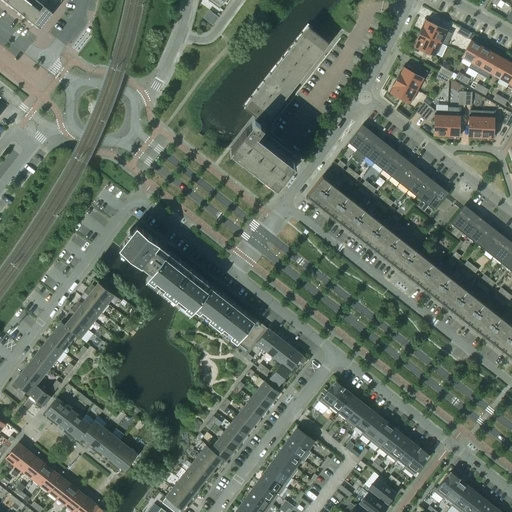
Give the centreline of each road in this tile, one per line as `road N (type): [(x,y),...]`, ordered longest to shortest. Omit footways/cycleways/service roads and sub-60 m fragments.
road 1 (residential): [(234,272),(139,198),(130,201),(0,378)]
road 2 (residential): [(254,246),(511,448)]
road 3 (residential): [(511,428),(264,233)]
road 4 (residential): [(511,384),(284,204)]
road 5 (residential): [(511,491),(337,354)]
road 6 (residential): [(337,354),(213,511)]
road 7 (residential): [(264,233),(135,126)]
road 8 (residential): [(123,142),(254,246)]
road 9 (residential): [(284,204),(365,97)]
road 10 (residential): [(337,354),(234,272)]
